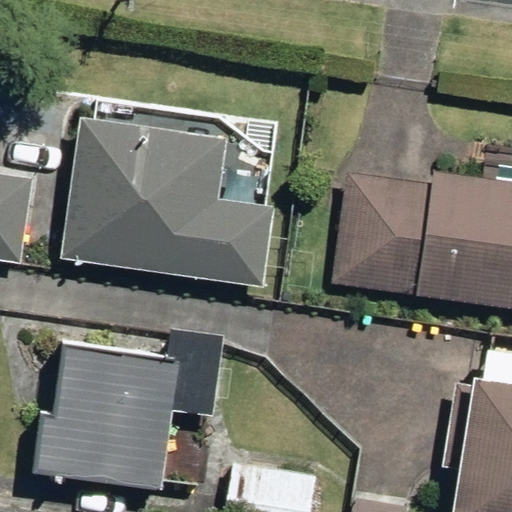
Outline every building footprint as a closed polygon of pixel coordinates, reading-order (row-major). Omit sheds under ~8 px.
[(60,246),(264,274),(272,192),(220,186),(228,122),(80,102),(60,246)] [(333,273),(511,297),(511,169),(424,158),(421,173),(348,163),(333,273)] [(0,250),(21,253),(30,168),(0,163),(0,250)] [(34,459),(160,474),(170,395),(212,400),(221,327),(169,320),(166,340),(63,327),(54,399),(42,397),(34,459)] [(451,509),(472,511),(511,511),(511,341),(486,338),(482,362),(471,360),(451,509)] [(223,511),(308,511),(315,465),(232,454),(223,511)] [(350,511),(405,511),(407,494),(353,488),(350,511)]
